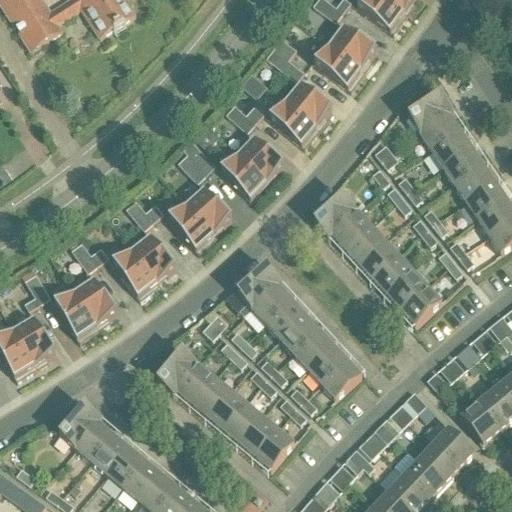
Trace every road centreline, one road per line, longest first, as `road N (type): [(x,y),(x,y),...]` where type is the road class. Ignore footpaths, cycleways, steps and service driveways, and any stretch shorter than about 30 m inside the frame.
road 1 (residential): [(0,431),(94,374),(215,284),(354,142),(429,45),(446,37)]
road 2 (tertiary): [(0,255),(158,131),(269,0)]
road 3 (residential): [(511,302),(413,386),(292,511)]
